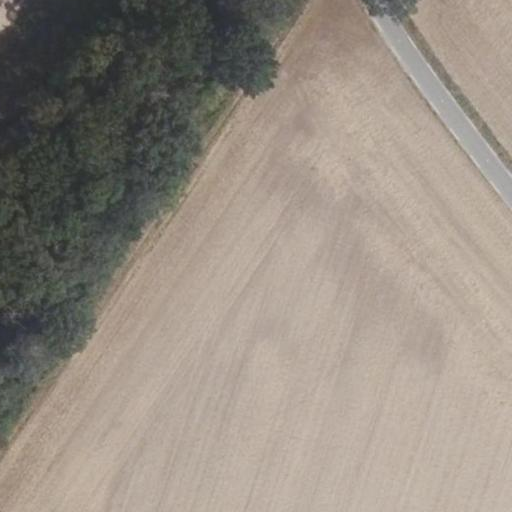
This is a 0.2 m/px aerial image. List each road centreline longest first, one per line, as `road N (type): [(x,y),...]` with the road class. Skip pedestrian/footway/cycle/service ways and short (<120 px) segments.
road 1 (track): [(312,0),(0,440)]
road 2 (unclassified): [(511,164),(384,0)]
